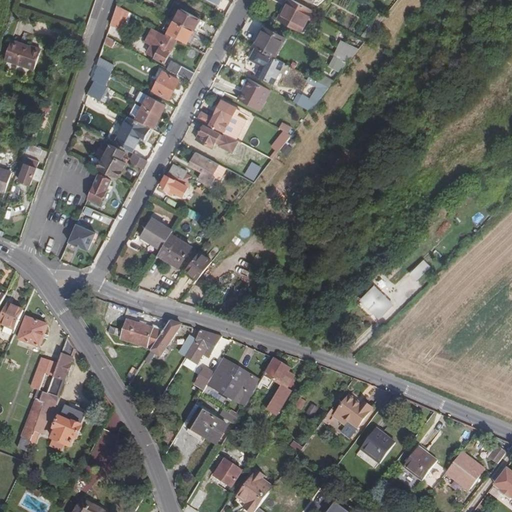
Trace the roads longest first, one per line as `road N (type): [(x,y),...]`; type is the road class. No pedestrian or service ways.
road 1 (residential): [(511,437),(298,352),(89,285)]
road 2 (residential): [(245,0),(89,285)]
road 3 (residential): [(110,0),(26,261)]
road 4 (tertiary): [(170,511),(134,424),(48,286)]
